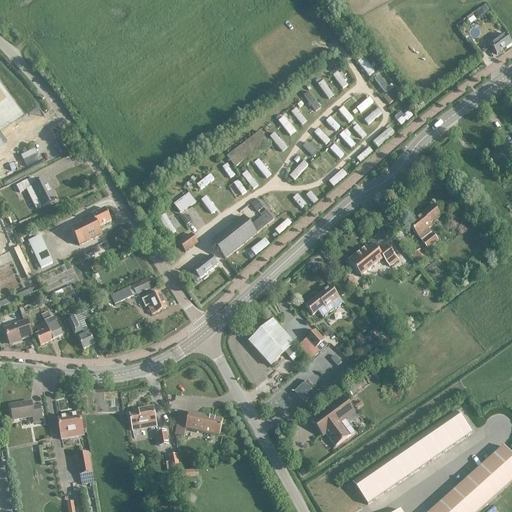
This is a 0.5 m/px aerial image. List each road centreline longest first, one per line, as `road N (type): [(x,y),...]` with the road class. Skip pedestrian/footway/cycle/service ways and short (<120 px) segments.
road 1 (secondary): [(204,333),(351,201),(393,174),(425,136),(511,72)]
road 2 (unclassified): [(204,333),(60,111),(0,41)]
road 3 (secondary): [(0,368),(122,374),(167,359),(204,333)]
road 4 (unclassified): [(303,511),(232,382)]
